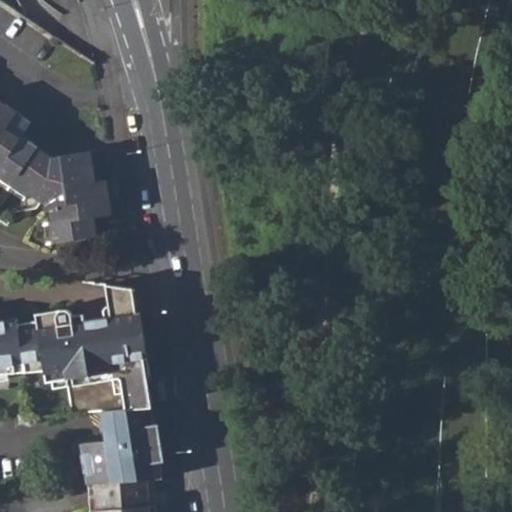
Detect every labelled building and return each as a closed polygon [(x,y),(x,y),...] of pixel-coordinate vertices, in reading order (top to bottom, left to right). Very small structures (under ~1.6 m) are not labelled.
[(51,211),(52,223),(56,243),(96,237),(93,218),(112,216),(106,182),(97,184),(90,185),(88,170),(94,169),(101,168),(99,152),(52,158),(21,136),(31,120),(3,101),(0,103),(0,170),(47,204),(48,211),(51,211)] [(97,184),(94,169),(88,170),(90,185),(97,184)] [(46,243),(56,243),(52,223),(44,224),(46,243)] [(105,285),(108,306),(127,308),(135,315),(131,288),(105,285)] [(77,413),(100,411),(103,442),(81,444),(86,482),(91,481),(145,477),(161,476),(150,406),(135,315),(127,308),(108,306),(105,305),(101,311),(86,313),(85,308),(73,309),(65,305),(58,313),(60,321),(47,324),(46,315),(39,316),(17,318),(16,314),(0,316),(0,373),(43,372),(45,383),(63,381),(69,413),(77,413)] [(38,309),(39,316),(46,315),(47,324),(60,321),(58,313),(65,305),(38,309)] [(147,511),(145,477),(91,481),(92,511),(147,511)]
